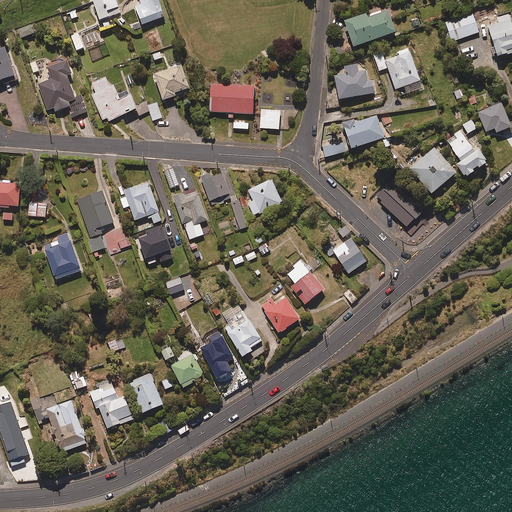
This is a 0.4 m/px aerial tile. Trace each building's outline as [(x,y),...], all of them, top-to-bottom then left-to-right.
[(121,12),(116,0),(93,0),(100,20),(121,12)] [(165,16),(159,0),(138,0),(134,2),(142,24),(165,16)] [(394,32),(386,10),(381,12),(380,10),(365,15),(364,13),(341,21),(348,39),(339,42),(343,53),(352,50),(351,47),(394,32)] [(478,33),(472,14),(445,23),(451,42),(478,33)] [(511,52),(511,27),(508,14),(495,18),(497,24),(486,27),(495,57),(511,52)] [(133,15),(126,18),(130,27),(137,24),(133,15)] [(421,26),(420,19),(411,21),(413,28),(421,26)] [(35,32),(31,24),(17,30),(20,38),(35,32)] [(102,43),(97,30),(84,35),(89,48),(102,43)] [(84,47),(78,33),(71,36),(77,50),(84,47)] [(0,79),(16,74),(5,46),(0,48),(0,79)] [(381,51),(372,54),(378,72),(386,69),(394,90),(398,89),(400,95),(421,88),(407,48),(393,53),(394,55),(383,59),(381,51)] [(161,52),(152,55),(154,61),(163,58),(161,52)] [(72,73),(67,59),(48,67),(52,78),(38,84),(48,109),(54,107),(55,111),(67,106),(71,117),(88,111),(82,95),(76,97),(67,75),(72,73)] [(190,87),(181,63),(153,73),(164,100),(177,95),(176,92),(190,87)] [(356,63),(342,65),(343,69),(337,70),(338,75),(332,76),(336,100),(373,93),(371,80),(367,81),(365,68),(358,70),(356,63)] [(132,72),(123,76),(128,87),(136,83),(132,72)] [(111,86),(106,76),(92,83),(96,92),(92,94),(103,119),(107,117),(108,121),(138,107),(129,89),(119,94),(114,84),(111,86)] [(259,85),(214,82),(213,108),(258,110),(259,85)] [(463,97),(460,89),(452,92),(455,100),(463,97)] [(148,105),(146,101),(140,103),(144,113),(150,111),(153,120),(163,117),(157,102),(148,105)] [(510,127),(500,102),(477,111),(485,132),(493,129),(495,133),(510,127)] [(281,110),(261,109),(260,128),(280,129),(281,110)] [(384,138),(376,115),(359,121),(358,119),(341,125),(349,149),(384,138)] [(476,129),(471,120),(462,125),(466,134),(476,129)] [(473,171),(471,169),(476,166),(478,169),(486,163),(477,149),(473,152),(460,131),(446,140),(459,162),(455,165),(463,178),(473,171)] [(345,153),(344,143),(321,147),(323,157),(345,153)] [(455,173),(434,148),(408,169),(429,194),(455,173)] [(162,179),(156,164),(148,167),(153,182),(162,179)] [(179,185),(174,168),(165,171),(170,188),(179,185)] [(230,193),(223,172),(211,177),(210,173),(201,177),(210,200),(230,193)] [(283,203),(273,179),(249,189),(253,200),(248,202),(254,216),(283,203)] [(0,210),(1,211),(1,208),(10,208),(10,205),(19,205),(20,182),(0,180),(0,210)] [(130,206),(135,220),(148,216),(149,218),(152,217),(154,223),(162,220),(149,181),(125,190),(126,195),(120,197),(124,208),(130,206)] [(90,237),(102,234),(100,227),(116,223),(103,190),(77,200),(90,237)] [(208,220),(198,190),(183,195),(183,193),(173,196),(184,228),(186,227),(191,239),(204,234),(200,222),(208,220)] [(379,196),(373,190),(362,201),(368,207),(379,196)] [(400,205),(396,200),(387,208),(391,213),(400,205)] [(426,217),(410,200),(394,216),(419,242),(442,220),(432,210),(426,217)] [(47,203),(29,201),(28,215),(46,217),(47,203)] [(248,227),(239,201),(232,203),(240,229),(248,227)] [(102,234),(107,248),(111,256),(122,251),(121,250),(132,245),(123,219),(116,223),(100,227),(102,234)] [(350,232),(346,226),(339,231),(343,237),(350,232)] [(81,270),(68,233),(57,237),(58,240),(44,245),(56,279),(81,270)] [(265,233),(254,240),(257,245),(268,238),(265,233)] [(102,234),(90,237),(91,238),(87,239),(92,253),(107,248),(102,234)] [(331,243),(323,248),(329,258),(335,254),(349,274),(368,260),(351,238),(335,249),(331,243)] [(270,250),(266,243),(259,248),(263,254),(270,250)] [(258,257),(254,251),(245,256),(248,262),(258,257)] [(325,288),(301,259),(286,272),(295,283),(291,286),(306,304),(325,288)] [(193,269),(190,261),(179,265),(181,272),(193,269)] [(301,318),(285,296),(276,302),(273,298),(261,306),(280,333),(301,318)] [(238,303),(223,313),(229,324),(224,327),(243,357),(248,354),(252,360),(267,350),(261,341),(263,339),(250,318),(248,320),(238,303)] [(186,313),(180,317),(186,326),(192,323),(186,313)] [(235,357),(220,331),(210,337),(213,342),(201,349),(218,379),(233,370),(228,361),(235,357)] [(118,341),(117,339),(108,343),(112,352),(126,347),(123,339),(118,341)] [(175,356),(170,346),(162,350),(166,360),(175,356)] [(205,375),(189,348),(177,355),(180,361),(171,366),(184,388),(205,375)] [(79,378),(76,371),(69,373),(75,390),(87,385),(84,376),(79,378)] [(163,404),(151,373),(130,382),(142,413),(163,404)] [(173,386),(170,378),(162,381),(166,389),(173,386)] [(118,399),(111,379),(96,385),(98,389),(91,392),(96,408),(100,406),(108,428),(133,419),(125,396),(118,399)] [(89,442),(84,428),(82,428),(71,400),(47,409),(47,410),(42,412),(36,396),(31,398),(40,423),(50,420),(52,425),(51,425),(61,452),(89,442)] [(29,453),(11,401),(0,405),(0,434),(11,466),(25,461),(23,456),(29,453)]
